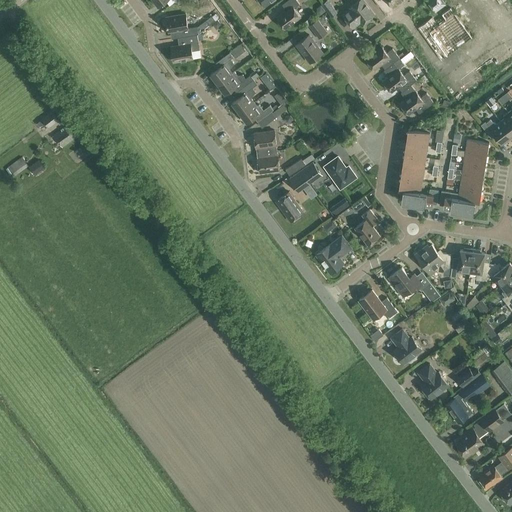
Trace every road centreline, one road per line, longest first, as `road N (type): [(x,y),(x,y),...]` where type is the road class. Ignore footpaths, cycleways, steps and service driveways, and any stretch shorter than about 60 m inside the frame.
road 1 (residential): [(490,511),(325,299)]
road 2 (residential): [(325,299),(167,90)]
road 3 (residential): [(412,235),(378,194),(389,124),(340,59)]
road 4 (residential): [(340,59),(294,82),(231,0)]
road 5 (residential): [(200,297),(82,389)]
road 6 (residential): [(173,511),(95,407)]
road 7 (residential): [(0,481),(95,407)]
